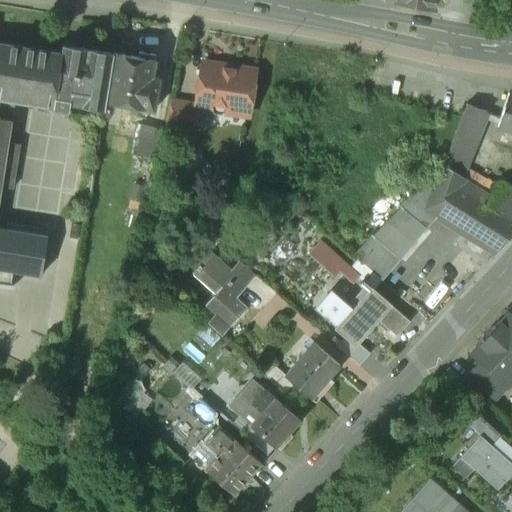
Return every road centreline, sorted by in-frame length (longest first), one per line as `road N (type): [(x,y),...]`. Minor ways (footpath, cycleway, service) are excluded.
road 1 (residential): [(281,511),(511,266)]
road 2 (tertiary): [(511,46),(235,0)]
